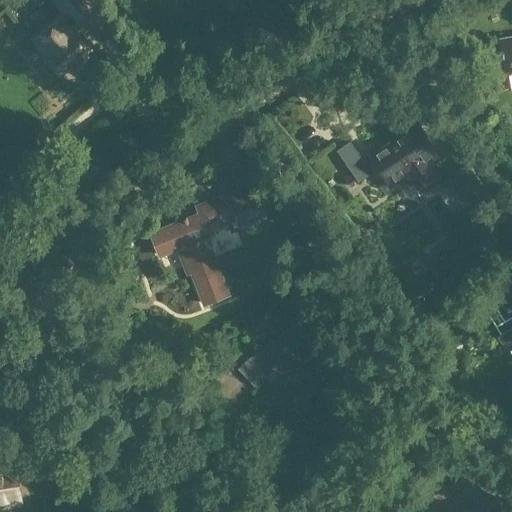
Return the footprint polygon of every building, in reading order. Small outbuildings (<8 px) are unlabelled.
[(55,0),(66,13),(62,16),(34,39),(47,54),(46,55),(50,60),(47,62),(54,70),(57,68),(61,73),(75,62),(77,65),(92,54),(89,50),(92,48),(75,27),(99,8),(92,0),(55,0)] [(511,35),(500,38),(502,50),(499,51),(500,56),(502,55),(505,73),(511,71),(511,35)] [(436,174),(427,159),(435,154),(416,125),(372,153),(388,178),(386,179),(391,188),(410,176),(417,186),(436,174)] [(348,140),(335,149),(350,171),(343,176),(351,188),(358,183),(357,181),(370,172),(348,140)] [(183,217),(184,217),(168,224),(169,225),(150,233),(159,255),(181,246),(186,258),(184,259),(189,272),(191,272),(204,303),(228,293),(210,250),(203,253),(198,240),(212,234),(209,228),(236,217),(240,226),(263,216),(250,184),(197,206),(200,213),(187,218),(185,216),(183,217)] [(511,348),(511,286),(499,295),(511,316),(511,327),(497,337),(506,351),(511,348)] [(274,366),(285,378),(317,347),(293,322),(261,353),(257,349),(237,368),(254,386),(274,366)] [(452,480),(487,511),(500,511),(511,499),(511,498),(470,460),(452,480)] [(0,502),(18,500),(12,467),(0,468),(0,502)]
